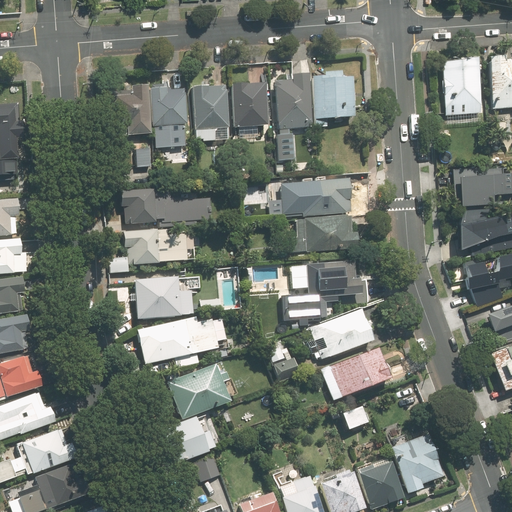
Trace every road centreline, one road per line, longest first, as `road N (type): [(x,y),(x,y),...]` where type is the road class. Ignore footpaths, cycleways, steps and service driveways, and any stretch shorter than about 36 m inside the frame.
road 1 (tertiary): [(499,505),(410,267),(393,24)]
road 2 (residential): [(142,511),(76,332),(58,44)]
road 3 (residential): [(58,44),(393,24)]
